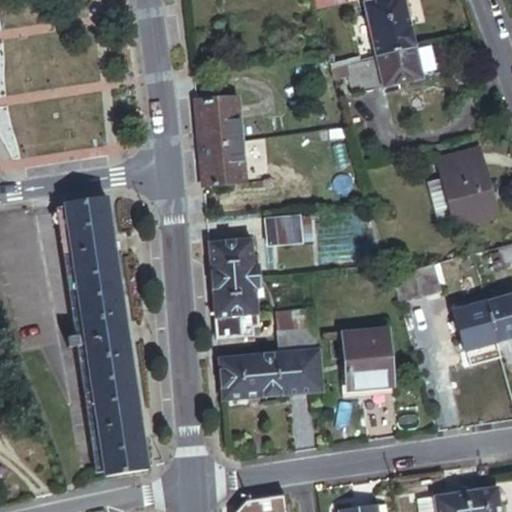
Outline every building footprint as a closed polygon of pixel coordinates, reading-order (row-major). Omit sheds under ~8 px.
[(346,7),(344,0),(312,0),(317,15),(346,7)] [(388,0),(361,8),(376,58),(415,47),(401,0),(388,0)] [(385,89),(423,78),(415,47),(376,58),(377,63),(385,89)] [(356,97),(385,89),(377,63),(349,71),(356,97)] [(203,187),(244,183),(236,99),(195,102),(203,187)] [(456,229),(497,217),(476,150),(435,162),(440,180),(452,219),(456,229)] [(438,223),(452,219),(440,180),(426,185),(438,223)] [(147,469),(105,195),(64,201),(65,206),(85,337),(87,348),(106,471),(106,475),(147,469)] [(85,337),(65,206),(55,207),(75,339),(85,337)] [(269,247),(302,245),(300,218),(267,221),(269,247)] [(260,265),(253,266),(251,240),(208,243),(212,282),(261,278),(260,265)] [(511,246),(499,250),(503,265),(511,262),(511,246)] [(401,308),(442,296),(434,268),(393,279),(401,308)] [(252,316),(258,316),(256,298),(255,290),(262,289),(261,278),(212,282),(215,320),(241,317),(252,316)] [(496,300),(511,296),(510,291),(494,295),(496,300)] [(496,343),(511,338),(511,295),(511,296),(496,300),(486,303),(496,343)] [(455,305),(457,311),(486,303),(484,298),(455,305)] [(481,347),(496,343),(486,303),(457,311),(453,312),(464,352),(481,347)] [(317,330),(329,329),(327,309),(316,310),(316,311),(317,330)] [(317,331),(317,330),(316,311),(277,314),(279,335),(315,332),(317,331)] [(254,337),(253,329),(252,316),(241,317),(243,338),(254,337)] [(217,340),(243,338),(241,317),(215,320),(217,340)] [(348,390),(393,386),(388,330),(342,334),(348,390)] [(280,354),(316,351),(315,332),(279,335),(278,335),(280,354)] [(87,348),(85,337),(75,339),(67,340),(69,350),(77,349),(87,348)] [(485,363),(501,359),(496,343),(481,347),(485,363)] [(106,471),(87,348),(77,349),(96,473),(106,471)] [(222,402),(323,394),(319,351),(316,351),(280,354),(218,359),(222,402)] [(469,511),(502,511),(499,489),(467,493),(469,511)] [(436,511),(469,511),(467,493),(435,498),(436,511)] [(286,511),(284,497),(246,501),(235,511),(286,511)] [(421,511),(436,511),(435,498),(420,500),(421,511)]
